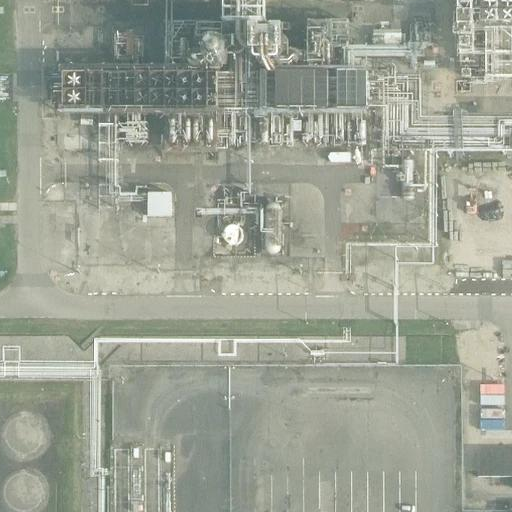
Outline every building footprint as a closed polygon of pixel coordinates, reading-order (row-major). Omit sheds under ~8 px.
[(511,0),(480,0),(481,5),(465,5),(465,31),(511,30),(511,0)] [(268,9),(250,8),(249,26),(267,26),(268,9)] [(212,112),(212,71),(52,70),(52,115),(159,115),(159,98),(169,98),(169,79),(184,79),(184,93),(183,112),(212,112)] [(150,217),(174,217),(174,193),(150,193),(150,217)] [(409,377),(409,384),(240,383),(239,465),(409,466),(409,483),(434,483),(435,377),(409,377)] [(511,452),(478,452),(478,479),(511,478),(511,452)]
